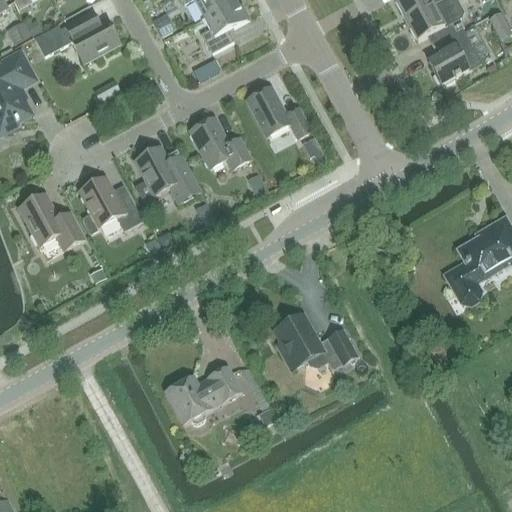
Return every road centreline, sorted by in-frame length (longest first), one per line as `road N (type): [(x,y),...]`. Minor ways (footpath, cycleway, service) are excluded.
road 1 (tertiary): [(0,400),(386,185)]
road 2 (residential): [(386,185),(312,42)]
road 3 (residential): [(183,110),(312,42)]
road 4 (tertiary): [(386,185),(511,113)]
road 5 (residential): [(60,175),(183,110)]
road 6 (residential): [(183,110),(121,0)]
